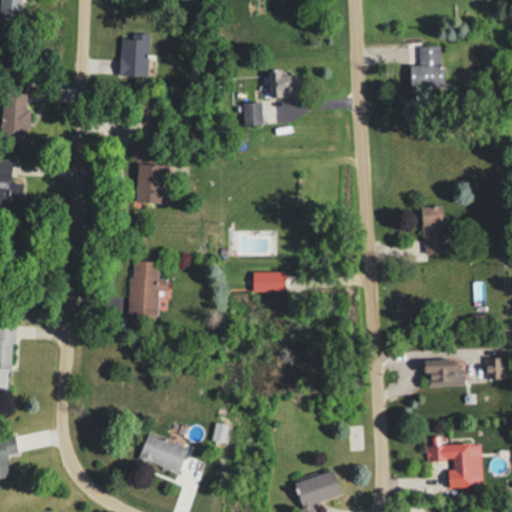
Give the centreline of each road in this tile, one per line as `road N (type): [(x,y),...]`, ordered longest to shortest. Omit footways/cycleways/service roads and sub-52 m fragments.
road 1 (residential): [(131,511),(85,488),(61,437),(85,0)]
road 2 (residential): [(380,511),(358,0)]
